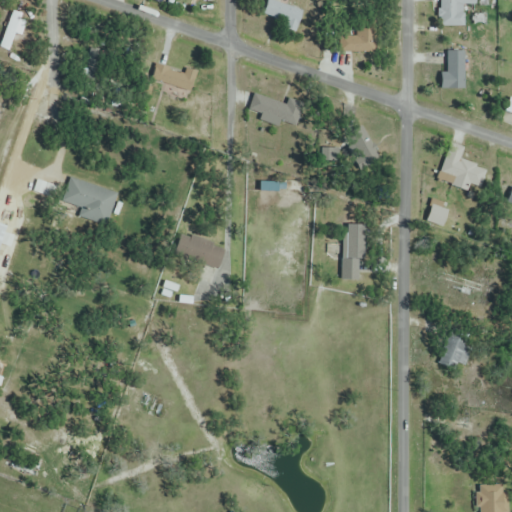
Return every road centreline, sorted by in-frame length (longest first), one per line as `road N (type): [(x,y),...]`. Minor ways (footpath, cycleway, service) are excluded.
road 1 (residential): [(399,511),(405,0)]
road 2 (residential): [(511,146),(99,0)]
road 3 (residential): [(227,280),(227,0)]
